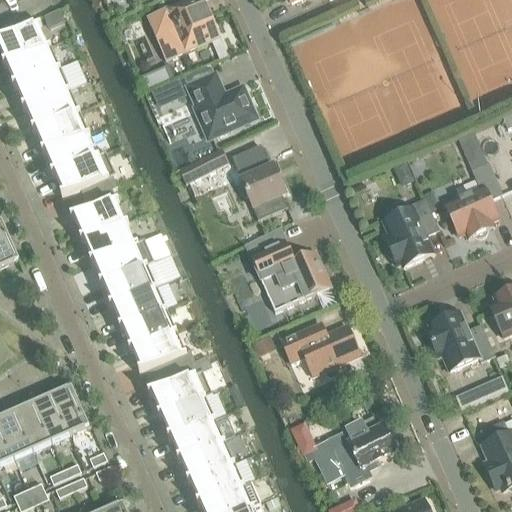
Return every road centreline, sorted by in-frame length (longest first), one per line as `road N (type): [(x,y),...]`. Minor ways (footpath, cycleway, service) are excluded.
road 1 (residential): [(154,511),(0,160)]
road 2 (residential): [(383,309),(243,0)]
road 3 (residential): [(471,511),(383,309)]
road 4 (residential): [(383,309),(511,252)]
